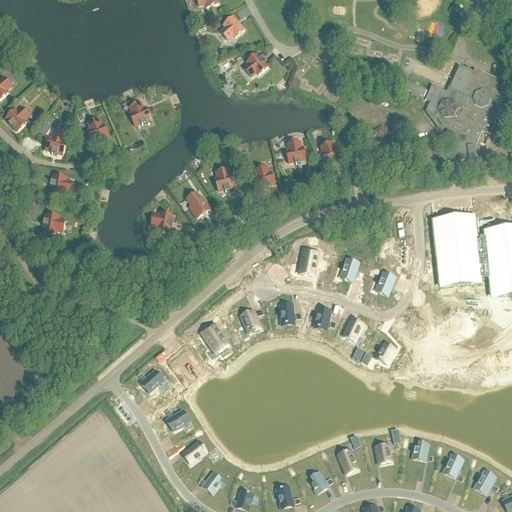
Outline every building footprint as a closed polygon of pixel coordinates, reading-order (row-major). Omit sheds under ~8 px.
[(207,10),(219,6),(216,0),(196,0),(199,9),(206,7),(207,10)] [(235,40),(244,32),(233,19),(224,27),(226,30),(221,34),(228,43),(233,38),(235,40)] [(258,80),(270,70),(258,56),(247,66),(248,67),(244,71),(252,82),(257,78),(258,80)] [(473,74),(459,68),(448,94),(433,88),(427,102),(431,103),(426,114),(439,132),(447,131),(447,139),(449,139),(451,153),(458,152),(459,161),(468,160),(469,166),(482,165),(480,147),(481,145),(478,144),(483,133),(492,136),(503,110),(507,112),(510,103),(506,102),(508,98),(495,92),(500,81),(475,71),(473,74)] [(14,91),(5,80),(0,84),(0,83),(0,104),(11,96),(9,94),(14,91)] [(411,97),(420,101),(421,98),(424,99),(427,92),(408,84),(405,91),(407,92),(405,96),(410,98),(411,97)] [(84,106),(86,112),(94,110),(92,104),(84,106)] [(145,111),(142,105),(129,111),(132,116),(130,117),(136,131),(153,124),(147,110),(145,111)] [(32,120),(23,110),(18,114),(17,112),(5,122),(18,136),(29,126),(27,124),(32,120)] [(102,128),(100,122),(88,127),(90,132),(87,133),(93,148),(110,141),(105,127),(102,128)] [(66,145),(67,139),(54,135),(52,141),(50,140),(46,155),(64,160),(68,146),(66,145)] [(487,146),(489,140),(481,138),(479,144),(487,146)] [(335,149),(333,144),(320,151),(323,156),(320,157),(327,171),(344,162),(337,148),(335,149)] [(302,150),(301,145),(288,147),(289,153),(287,154),(289,168),(308,165),(305,149),(302,150)] [(270,175),(268,170),(255,173),(257,179),(254,179),(258,194),(276,189),(272,175),(270,175)] [(231,177),(229,172),(216,175),(217,181),(215,181),(219,196),(237,191),(233,177),(231,177)] [(71,198),(74,184),(68,183),(69,181),(54,178),(50,197),(65,200),(65,197),(71,198)] [(202,201),(198,195),(186,203),(191,209),(189,210),(197,223),(213,212),(204,200),(202,201)] [(175,218),(160,216),(159,218),(154,217),(152,231),(157,232),(157,234),(172,237),(175,218)] [(64,237),(66,223),(61,222),(62,220),(46,217),(43,236),(58,238),(58,236),(64,237)] [(474,220),(434,224),(441,289),(481,285),(480,281),(490,280),(492,300),(511,297),(511,232),(505,233),(506,236),(496,237),(496,234),(485,235),(486,239),(476,240),(474,220)] [(304,252),(299,277),(314,280),(319,255),(304,252)] [(347,263),(341,281),(353,285),(359,267),(347,263)] [(384,276),(376,294),(388,299),(396,281),(384,276)] [(293,308),(280,309),(282,329),(294,328),(293,308)] [(319,311),(314,331),(327,334),(331,314),(319,311)] [(253,315),(241,320),(249,338),(261,333),(253,315)] [(352,323),(343,340),(355,346),(363,329),(352,323)] [(214,328),(201,337),(216,357),(229,348),(214,328)] [(385,347),(376,361),(387,368),(396,354),(385,347)] [(358,351),(352,362),(359,365),(364,354),(358,351)] [(367,356),(362,364),(368,368),(373,359),(367,356)] [(155,374),(140,386),(149,397),(163,385),(155,374)] [(183,414),(167,424),(173,435),(190,425),(183,414)] [(204,432),(194,438),(198,444),(208,438),(204,432)] [(399,433),(393,434),(394,448),(401,447),(399,433)] [(357,438),(350,441),(355,452),(361,449),(357,438)] [(199,445),(183,457),(191,468),(207,455),(199,445)] [(415,451),(413,462),(425,465),(429,448),(420,447),(419,452),(415,451)] [(388,448),(376,451),(379,467),(392,465),(388,448)] [(350,454),(338,459),(346,477),(358,472),(350,454)] [(452,458),(443,477),(455,482),(463,464),(452,458)] [(484,475),(475,492),(486,498),(496,481),(484,475)] [(315,486),(312,488),(318,497),(328,490),(319,476),(312,481),(315,486)] [(213,477),(203,490),(213,498),(220,489),(217,487),(220,482),(213,477)] [(289,490),(276,493),(281,511),(283,511),(294,509),(289,490)] [(240,496),(236,511),(249,511),(253,499),(240,496)] [(511,511),(511,499),(503,504),(506,511),(511,511)]
